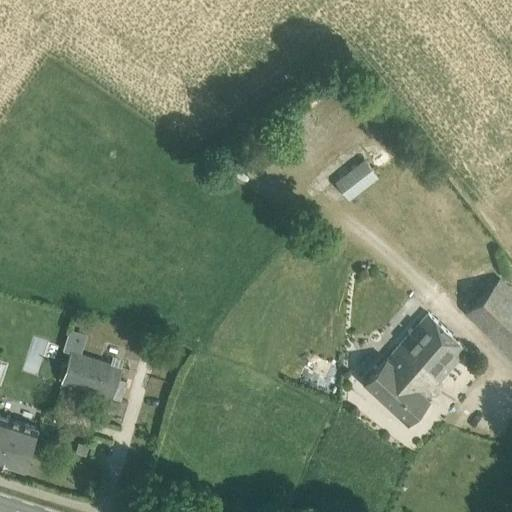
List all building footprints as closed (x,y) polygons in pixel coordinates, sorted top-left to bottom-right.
[(335,182),(349,199),(379,176),(365,158),(335,182)] [(433,282),(490,244),(435,162),(378,200),(433,282)] [(293,230),(306,241),(314,231),(301,220),(293,230)] [(497,280),(465,312),(511,359),(511,287),(500,276),(497,280)] [(467,348),(452,334),(427,312),(364,381),(408,420),(429,397),(425,394),(467,348)] [(64,381),(110,395),(120,365),(73,351),(64,381)] [(0,459),(25,467),(38,424),(0,412),(0,459)]
